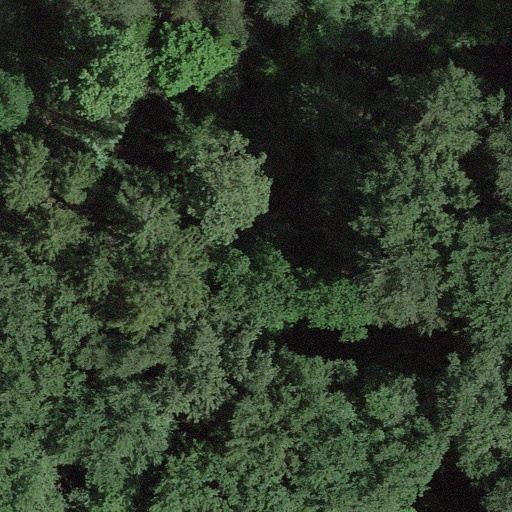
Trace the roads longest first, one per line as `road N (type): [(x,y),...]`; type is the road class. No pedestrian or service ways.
road 1 (track): [(511,255),(374,242),(286,202),(0,113)]
road 2 (track): [(374,242),(298,414),(241,511)]
